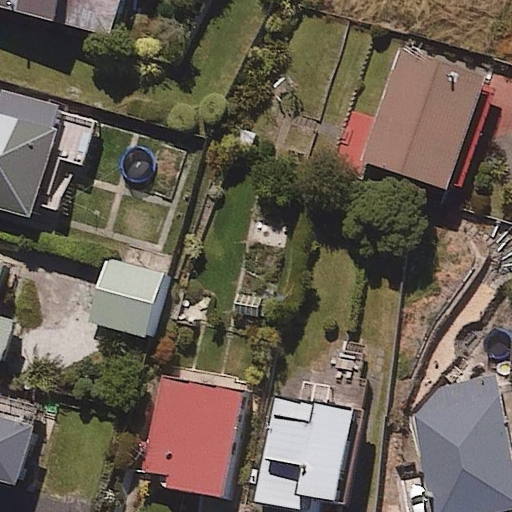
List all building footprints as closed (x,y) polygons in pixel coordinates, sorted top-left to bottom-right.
[(0,0),(116,30),(123,0),(0,0)] [(489,70),(403,42),(376,125),(353,118),(338,165),(361,173),(367,156),(453,183),(489,70)] [(0,106),(0,201),(37,211),(66,103),(5,86),(0,106)] [(166,270),(109,255),(92,319),(150,334),(166,270)] [(0,355),(12,358),(23,314),(0,308),(0,261),(1,258),(0,257),(0,355)] [(251,389),(166,372),(143,482),(229,499),(251,389)] [(364,390),(286,374),(261,495),(313,506),(317,489),(342,494),(364,390)] [(495,511),(511,509),(511,425),(503,376),(413,392),(433,511),(495,511)] [(42,414),(0,403),(0,473),(25,480),(42,414)]
